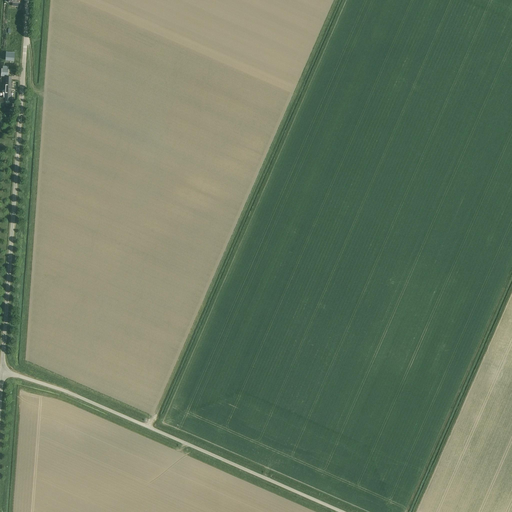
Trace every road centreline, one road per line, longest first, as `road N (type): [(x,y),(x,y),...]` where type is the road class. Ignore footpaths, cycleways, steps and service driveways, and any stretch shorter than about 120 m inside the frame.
road 1 (unclassified): [(1,372),(29,0)]
road 2 (unclassified): [(341,511),(71,394),(1,372)]
